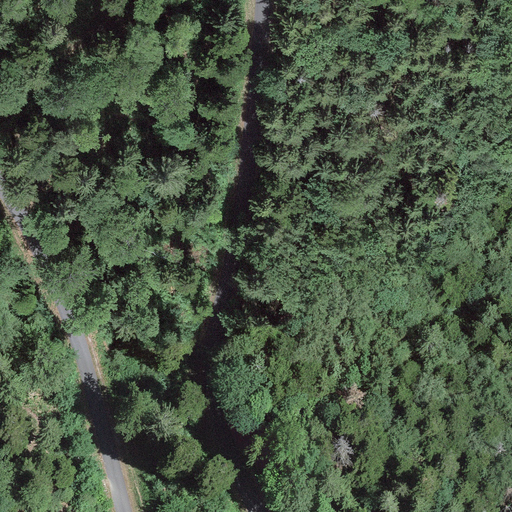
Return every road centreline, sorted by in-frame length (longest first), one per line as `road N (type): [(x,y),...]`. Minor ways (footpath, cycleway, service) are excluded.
road 1 (unclassified): [(267,0),(244,199),(210,372),(219,425),(258,511)]
road 2 (unclassified): [(125,511),(70,313),(0,183)]
